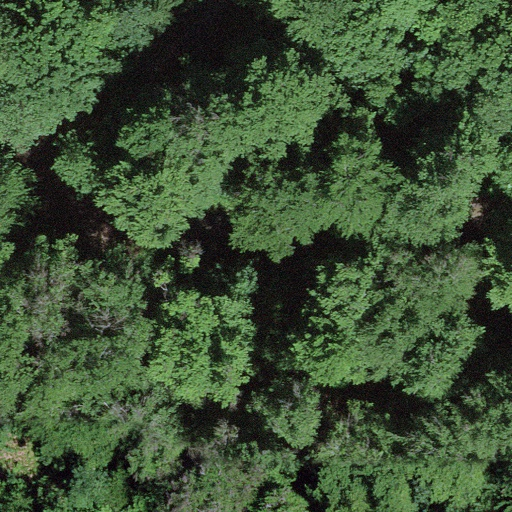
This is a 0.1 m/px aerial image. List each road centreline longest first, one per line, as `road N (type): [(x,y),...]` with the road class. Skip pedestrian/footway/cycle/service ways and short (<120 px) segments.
road 1 (track): [(10,132),(36,174),(143,233),(363,223),(511,204)]
road 2 (unclassified): [(0,132),(107,97),(190,39),(220,0)]
